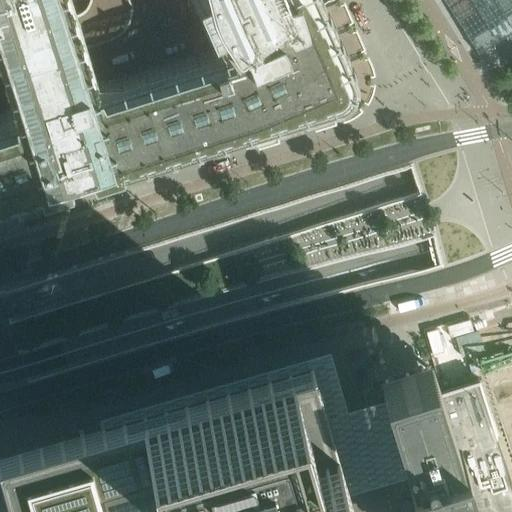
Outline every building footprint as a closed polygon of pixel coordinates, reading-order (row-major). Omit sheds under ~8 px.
[(0,0),(0,213),(125,174),(130,172),(137,170),(250,134),(252,137),(341,109),(343,108),(346,107),(348,105),(351,104),(353,102),(355,100),(356,97),(358,95),(359,93),(360,90),(361,87),(362,84),(362,82),(362,79),(362,76),(361,73),(360,70),(359,68),(354,57),(367,51),(355,24),(342,30),(332,7),(323,9),(319,0),(0,0)] [(511,0),(413,0),(446,53),(467,86),(480,126),(511,116),(511,0)] [(396,511),(386,479),(395,477),(371,400),(364,403),(359,387),(348,349),(284,364),(153,404),(0,450),(0,479),(9,511),(396,511)] [(511,479),(511,355),(476,367),(511,479)] [(430,365),(381,380),(390,407),(410,472),(416,490),(422,511),(511,511),(511,481),(480,379),(439,392),(430,365)]
